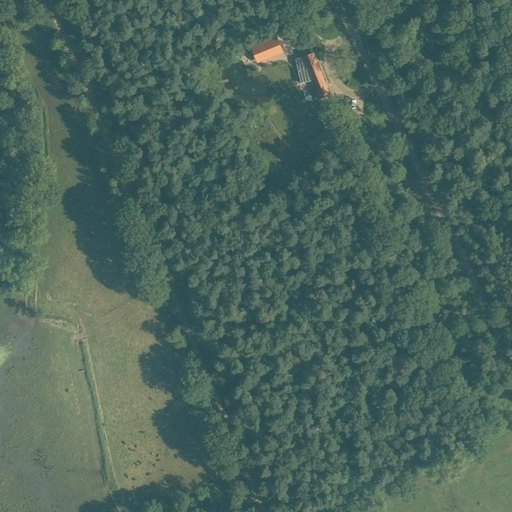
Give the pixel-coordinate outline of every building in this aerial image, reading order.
[(270,56),(263,41),(251,46),(257,61),(270,56)] [(303,56),(296,58),(301,82),(313,80),(321,98),(331,94),(313,52),(303,56)] [(284,95),(286,97),(289,94),(283,85),(277,88),(282,96),(284,95)] [(311,115),(316,126),(324,123),(319,112),(311,115)] [(332,140),(326,130),(308,142),(314,151),(332,140)]
